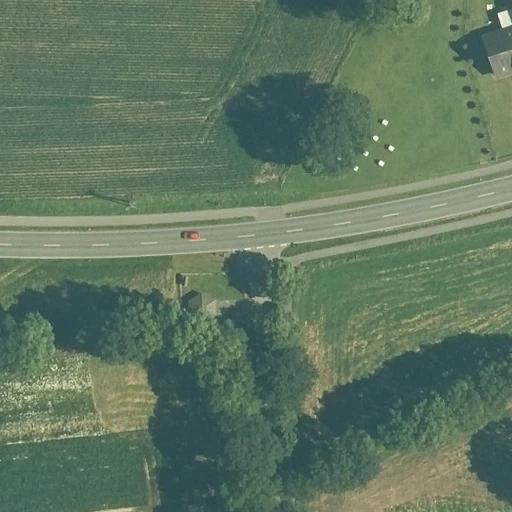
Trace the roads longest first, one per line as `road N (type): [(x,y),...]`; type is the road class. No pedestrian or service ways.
road 1 (residential): [(266,233),(265,341),(280,511)]
road 2 (tertiary): [(0,246),(159,247),(266,233)]
road 3 (tertiary): [(266,233),(414,216),(511,192)]
